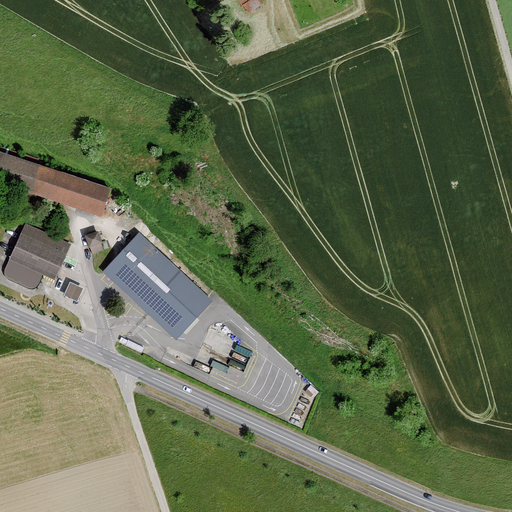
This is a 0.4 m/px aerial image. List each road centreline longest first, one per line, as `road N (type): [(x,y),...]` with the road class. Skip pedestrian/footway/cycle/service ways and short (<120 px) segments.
road 1 (secondary): [(0,308),(458,511)]
road 2 (track): [(125,384),(410,511)]
road 3 (track): [(165,511),(125,387),(126,366)]
